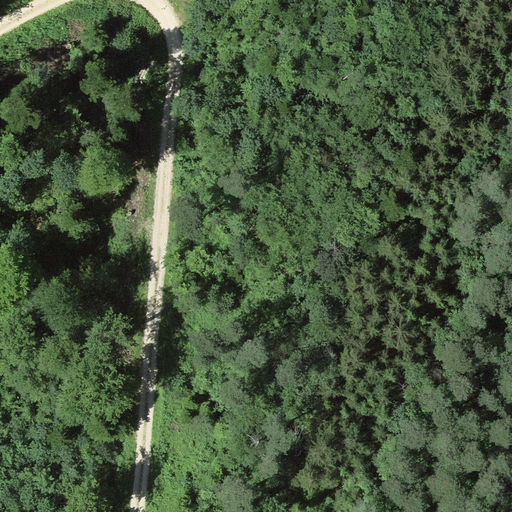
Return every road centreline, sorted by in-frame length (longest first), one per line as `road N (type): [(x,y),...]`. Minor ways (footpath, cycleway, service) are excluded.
road 1 (track): [(155,0),(165,14),(172,68),(135,511)]
road 2 (track): [(397,511),(511,303)]
